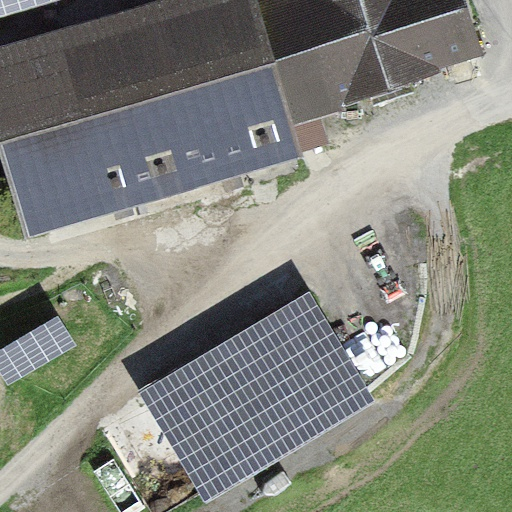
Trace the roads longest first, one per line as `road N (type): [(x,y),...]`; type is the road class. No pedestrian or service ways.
road 1 (track): [(346,186),(0,489)]
road 2 (unclassified): [(511,104),(346,186)]
